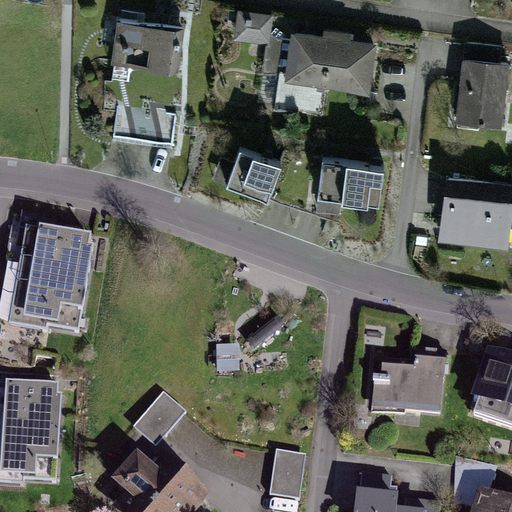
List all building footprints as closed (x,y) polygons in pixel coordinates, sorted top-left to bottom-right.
[(240,8),(236,34),(268,39),(272,12),(240,8)] [(181,23),(121,17),(116,58),(176,64),(181,23)] [(374,38),(297,29),(291,81),(367,91),(374,38)] [(508,59),(465,55),(459,112),(502,117),(508,59)] [(156,137),(157,107),(117,107),(117,136),(156,137)] [(227,181),(265,197),(279,162),(241,146),(227,181)] [(385,167),(324,158),(319,195),(380,204),(385,167)] [(511,189),(449,181),(442,235),(505,242),(511,189)] [(28,224),(11,322),(76,334),(94,236),(28,224)] [(511,357),(487,350),(473,398),(511,409),(511,357)] [(416,365),(381,362),(377,406),(439,412),(444,356),(417,353),(416,365)] [(0,383),(0,478),(54,482),(61,387),(0,383)] [(166,438),(186,413),(163,394),(143,418),(166,438)] [(151,444),(108,494),(129,511),(193,511),(209,494),(151,444)] [(276,452),(270,496),(299,500),(304,470),(296,469),(298,455),(276,452)] [(394,511),(397,494),(359,490),(356,511),(394,511)] [(511,511),(511,504),(477,493),(471,511),(511,511)]
